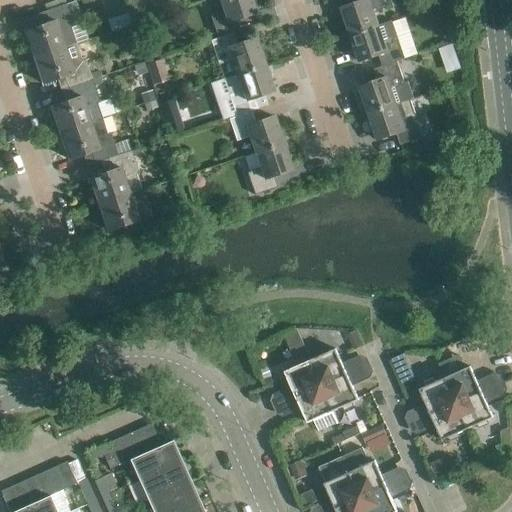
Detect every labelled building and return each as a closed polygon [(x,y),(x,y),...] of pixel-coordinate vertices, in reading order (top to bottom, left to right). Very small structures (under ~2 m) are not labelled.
[(127,0),(132,14),(141,11),(137,0),(127,0)] [(211,15),(219,37),(233,32),(240,30),(236,18),(255,12),(251,0),(220,0),(225,10),(211,15)] [(386,5),(384,0),(359,0),(360,1),(341,8),(350,35),(378,25),(373,9),(386,5)] [(24,30),(33,57),(76,42),(71,27),(74,26),(66,3),(43,11),(47,23),(31,28),(24,30)] [(378,25),(350,35),(359,61),(378,55),(382,66),(397,61),(405,58),(392,22),(392,21),(378,25)] [(264,64),(255,37),(236,43),(233,32),(219,37),(212,40),(225,77),(264,64)] [(65,76),(68,87),(92,79),(89,70),(84,56),(81,57),(76,42),(33,57),(42,83),(65,76)] [(146,64),(145,64),(153,86),(154,85),(169,80),(162,59),(146,64)] [(397,61),(382,66),(374,69),(378,80),(359,87),(368,113),(414,98),(408,81),(404,82),(397,61)] [(145,64),(135,68),(137,74),(142,76),(148,74),(145,64)] [(264,64),(225,77),(226,78),(239,115),(251,111),(258,108),(268,104),(264,93),(273,90),(269,77),(273,75),(270,65),(265,67),(264,64)] [(98,67),(89,70),(92,79),(99,77),(101,76),(98,67)] [(99,77),(92,79),(94,86),(102,83),(99,77)] [(94,86),(92,79),(68,87),(72,98),(50,106),(59,132),(102,118),(97,103),(100,102),(94,86)] [(154,92),(142,96),(144,104),(156,100),(154,92)] [(159,100),(158,100),(165,123),(181,117),(173,95),(159,100)] [(414,98),(368,113),(377,140),(396,133),(400,145),(423,137),(410,99),(414,98)] [(156,100),(144,104),(146,111),(158,107),(156,100)] [(232,118),(228,119),(236,141),(240,140),(253,135),(259,150),(282,142),(274,116),(255,122),(251,111),(239,115),(232,118)] [(107,133),(102,118),(59,132),(68,159),(90,151),(94,163),(108,158),(118,155),(110,132),(107,133)] [(251,171),(247,172),(255,194),(277,186),(273,175),(292,169),(282,142),(259,150),(264,166),(251,171)] [(131,150),(118,155),(108,158),(111,170),(89,177),(98,204),(141,189),(136,174),(139,173),(131,150)] [(146,204),(141,189),(98,204),(107,230),(130,223),(133,234),(157,226),(149,203),(146,204)] [(348,335),(355,349),(362,346),(355,331),(348,335)] [(320,356),(310,360),(322,386),(351,373),(348,366),(344,368),(342,363),(336,349),(330,352),(328,348),(318,353),(320,356)] [(348,366),(351,373),(371,363),(368,357),(362,354),(342,363),(344,368),(348,366)] [(404,354),(390,360),(396,372),(409,366),(404,354)] [(459,356),(440,364),(446,377),(445,378),(456,403),(486,390),(483,384),(479,385),(477,380),(470,366),(465,369),(459,356)] [(290,393),(293,399),(322,386),(310,360),(301,365),(299,361),(289,366),(291,369),(285,372),(291,387),(293,391),(290,393)] [(496,370),(507,365),(505,360),(493,364),(496,370)] [(374,370),(371,363),(351,373),(354,379),(350,381),(353,385),(372,377),(374,370)] [(483,384),(486,390),(506,381),(503,374),(496,372),(477,380),(479,385),(483,384)] [(351,373),(322,386),(333,412),(343,407),(344,411),(354,406),(353,403),(359,400),(353,385),(350,381),(354,379),(351,373)] [(424,410),(427,416),(456,403),(445,378),(436,382),(434,378),(424,383),(425,387),(419,389),(426,404),(428,408),(424,410)] [(509,388),(506,381),(486,390),(488,397),(485,398),(487,403),(506,394),(509,388)] [(333,412),(322,386),(293,399),(295,405),(299,404),(302,409),(308,423),(314,420),(319,432),(338,423),(333,412)] [(269,401),(272,408),(293,399),(290,393),(293,391),(291,387),(272,395),(269,401)] [(486,390),(456,403),(468,429),(477,425),(479,428),(489,424),(487,420),(493,417),(487,403),(485,398),(488,397),(486,390)] [(295,405),(293,399),(272,408),(275,415),(282,418),(302,409),(299,404),(295,405)] [(459,433),(468,429),(456,403),(427,416),(430,423),(434,421),(436,427),(442,440),(448,438),(450,441),(460,437),(459,433)] [(404,419),(407,426),(427,416),(424,410),(428,408),(426,404),(406,413),(404,419)] [(430,423),(427,416),(407,426),(410,432),(417,435),(436,427),(434,421),(430,423)] [(150,450),(161,445),(151,423),(140,428),(150,450)] [(357,426),(343,432),(346,440),(360,433),(357,426)] [(382,426),(364,434),(368,444),(376,440),(386,435),(382,426)] [(501,443),(496,446),(499,454),(510,449),(509,441),(509,427),(508,428),(500,431),(501,443)] [(150,450),(140,428),(129,433),(139,455),(150,450)] [(118,438),(128,460),(129,459),(139,455),(129,433),(118,438)] [(343,434),(331,439),(334,445),(337,444),(345,440),(343,434)] [(107,443),(117,464),(128,460),(118,438),(107,443)] [(139,455),(129,459),(138,480),(181,461),(172,440),(161,445),(150,450),(139,455)] [(107,443),(85,452),(89,461),(103,455),(109,468),(117,464),(107,443)] [(361,498),(390,485),(387,478),(384,480),(381,475),(375,461),(369,463),(363,449),(343,458),(361,498)] [(329,504),(332,511),(361,498),(343,458),(323,466),(330,481),(324,484),(331,498),(333,503),(329,504)] [(455,468),(450,458),(432,467),(437,477),(455,468)] [(67,463),(76,484),(85,480),(76,459),(67,463)] [(66,461),(55,466),(65,488),(76,484),(67,463),(66,461)] [(138,480),(133,482),(142,503),(147,500),(190,481),(181,461),(138,480)] [(302,462),(292,467),(297,477),(307,472),(302,462)] [(54,493),(65,488),(55,466),(44,471),(54,493)] [(387,478),(390,485),(410,475),(407,468),(401,466),(381,475),(384,480),(387,478)] [(33,476),(43,498),(49,496),(54,493),(44,471),(33,476)] [(413,482),(410,475),(390,485),(393,491),(389,492),(391,497),(411,488),(413,482)] [(22,481),(32,503),(43,498),(33,476),(22,481)] [(94,481),(101,497),(109,493),(102,477),(94,481)] [(22,481),(11,486),(21,508),(32,503),(22,481)] [(147,500),(152,511),(175,511),(199,501),(190,481),(147,500)] [(94,500),(87,484),(78,488),(86,504),(94,500)] [(390,485),(361,498),(367,511),(397,511),(398,511),(391,497),(389,492),(393,491),(390,485)] [(0,491),(9,511),(11,511),(21,508),(11,486),(0,491)] [(101,497),(107,511),(110,511),(117,509),(109,493),(101,497)] [(21,508),(11,511),(56,511),(49,496),(43,498),(32,503),(21,508)] [(308,511),(328,511),(332,511),(329,504),(333,503),(331,498),(311,507),(308,511)] [(367,511),(361,498),(332,511),(367,511)] [(99,511),(94,500),(86,504),(89,511),(99,511)] [(204,511),(199,501),(175,511),(204,511)]
